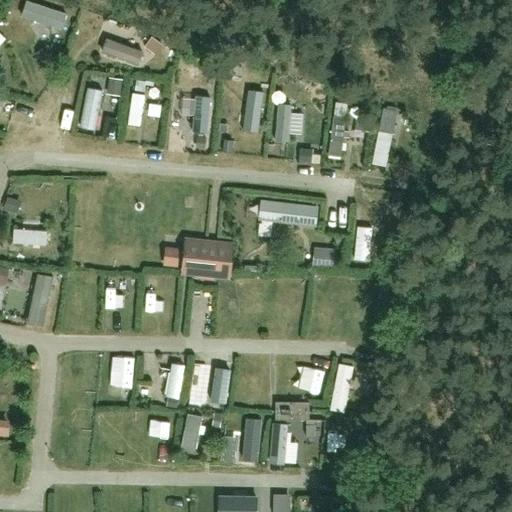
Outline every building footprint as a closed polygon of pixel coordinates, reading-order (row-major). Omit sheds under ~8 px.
[(63,20),(66,9),(40,4),(38,15),(63,20)] [(230,84),(230,108),(242,108),(242,84),(230,84)] [(99,131),(108,89),(94,86),(85,128),(99,131)] [(307,146),(308,107),(282,107),(282,145),(307,146)] [(176,109),(176,138),(188,138),(188,110),(176,109)] [(383,134),(380,169),(395,170),(398,136),(383,134)] [(132,208),(131,241),(143,241),(144,209),(132,208)] [(278,229),(325,230),(325,212),(265,210),(265,222),(279,222),(278,229)] [(16,244),(52,245),(52,226),(16,225),(16,244)] [(374,270),(379,233),(365,231),(360,268),(374,270)] [(50,244),(50,259),(65,259),(65,244),(50,244)] [(222,270),(223,259),(187,255),(186,266),(222,270)] [(0,278),(9,279),(10,264),(0,263),(0,278)] [(55,275),(38,274),(34,320),(51,322),(55,275)] [(71,281),(71,321),(86,321),(86,281),(71,281)] [(325,294),(318,341),(333,343),(340,296),(325,294)] [(218,360),(218,400),(236,400),(236,360),(218,360)] [(190,388),(189,365),(169,366),(170,389),(190,388)] [(347,368),(336,417),(351,421),(362,372),(347,368)] [(258,393),(264,378),(250,371),(243,386),(258,393)] [(59,397),(90,398),(91,379),(60,378),(59,397)] [(275,420),(308,421),(308,404),(275,403),(275,420)] [(204,419),(188,415),(180,450),(196,454),(204,419)] [(298,423),(278,424),(280,471),(300,470),(298,423)] [(224,503),(223,511),(275,511),(275,506),(281,506),(280,511),(296,511),(297,500),(262,499),(262,505),(224,503)]
